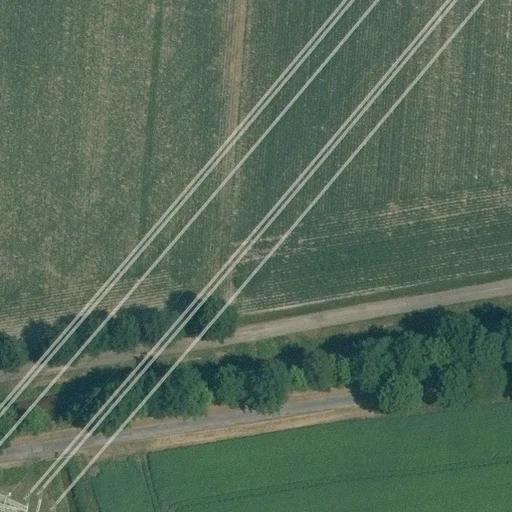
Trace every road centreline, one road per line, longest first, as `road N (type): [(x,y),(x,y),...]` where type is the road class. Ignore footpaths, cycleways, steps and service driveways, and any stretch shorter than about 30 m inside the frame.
road 1 (track): [(511,289),(0,374)]
road 2 (unclassified): [(0,455),(511,372)]
